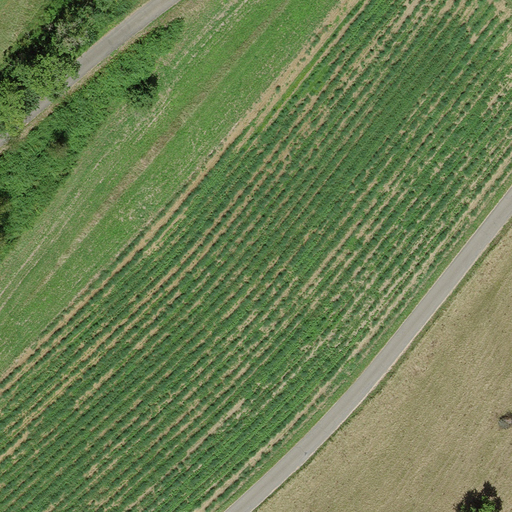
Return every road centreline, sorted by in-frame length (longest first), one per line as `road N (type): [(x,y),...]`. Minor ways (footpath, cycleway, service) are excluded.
road 1 (unclassified): [(231,511),(331,416),(511,192)]
road 2 (track): [(166,0),(0,133)]
